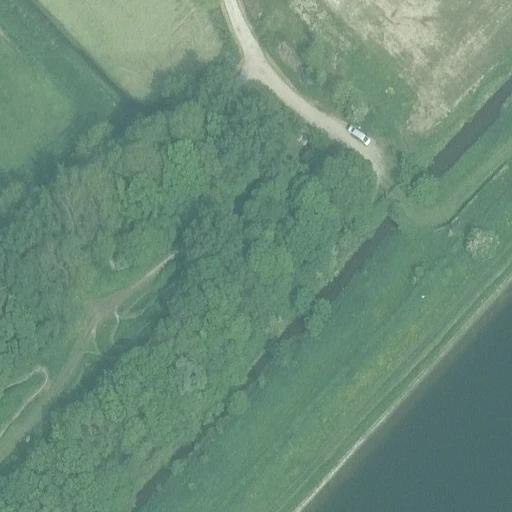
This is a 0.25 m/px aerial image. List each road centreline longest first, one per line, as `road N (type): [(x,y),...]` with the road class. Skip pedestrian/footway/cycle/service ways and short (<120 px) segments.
road 1 (track): [(0,256),(66,189),(236,90),(258,55)]
road 2 (track): [(384,184),(258,55)]
